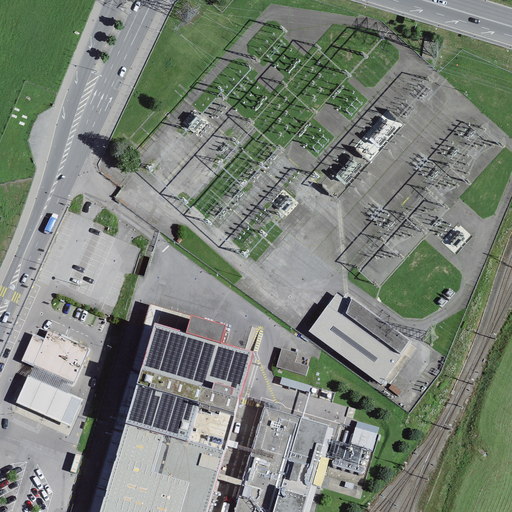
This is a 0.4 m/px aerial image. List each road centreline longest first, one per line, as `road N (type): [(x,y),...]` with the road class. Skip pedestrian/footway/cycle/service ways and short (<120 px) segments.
road 1 (secondary): [(36,230),(143,0)]
road 2 (secondary): [(108,9),(65,119),(36,230)]
road 3 (trunk): [(393,0),(511,35)]
